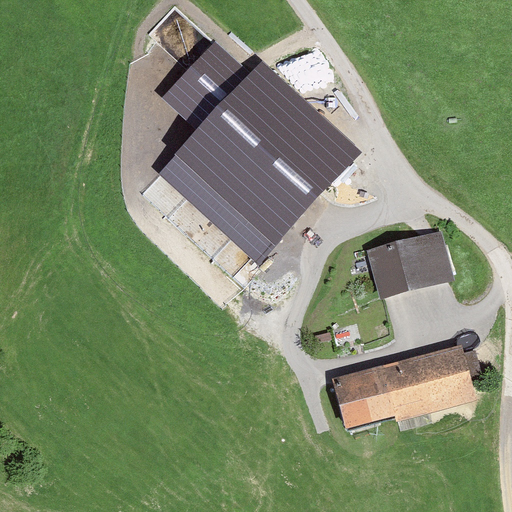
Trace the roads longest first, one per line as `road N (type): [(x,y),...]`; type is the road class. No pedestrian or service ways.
road 1 (track): [(511,280),(496,245),(402,174),(360,91),(296,0)]
road 2 (track): [(511,511),(511,360)]
